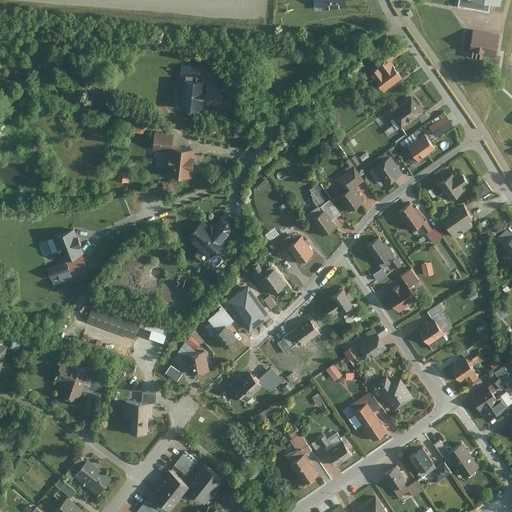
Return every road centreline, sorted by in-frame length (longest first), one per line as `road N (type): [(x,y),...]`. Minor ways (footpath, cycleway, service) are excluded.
road 1 (residential): [(157,210),(234,180),(292,100),(399,23)]
road 2 (residential): [(341,255),(450,407)]
road 3 (residential): [(450,407),(297,511)]
road 4 (residential): [(477,143),(402,190),(341,255)]
road 5 (residential): [(399,23),(477,143)]
road 6 (residential): [(184,416),(109,511)]
road 7 (residential): [(258,343),(341,255)]
